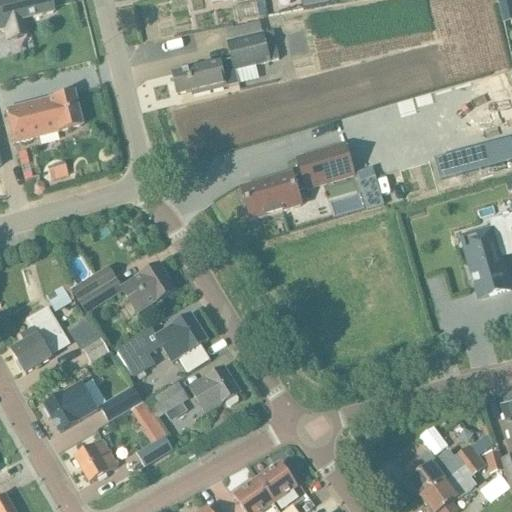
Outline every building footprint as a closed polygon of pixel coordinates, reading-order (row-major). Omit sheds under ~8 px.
[(4,0),(0,1),(0,31),(4,31),(7,42),(27,38),(23,22),(54,15),(50,0),(4,0)] [(316,0),(301,0),(303,10),(330,5),(328,0),(322,0),(317,1),(316,0)] [(511,0),(498,0),(500,10),(511,7),(511,0)] [(255,3),(256,6),(258,19),(258,21),(266,19),(262,2),(255,3)] [(178,98),(193,94),(194,98),(239,87),(236,74),(271,65),(271,63),(278,62),(273,33),(262,36),(259,24),(224,32),(230,61),(220,64),(173,75),(178,98)] [(444,46),(367,61),(383,147),(460,133),(444,46)] [(72,96),(5,113),(14,146),(81,129),(72,96)] [(242,191),(251,223),(301,208),(297,194),(306,191),(306,192),(354,178),(345,147),(297,161),(301,175),(292,178),(292,177),(242,191)] [(372,210),(389,205),(382,178),(365,182),(372,210)] [(511,212),(511,216),(489,223),(491,231),(477,236),(480,249),(468,252),(472,265),(469,266),(479,301),(510,293),(501,261),(511,257),(511,209),(511,210),(511,212)] [(136,317),(175,293),(159,267),(133,283),(132,288),(130,289),(130,290),(128,291),(127,293),(127,296),(127,297),(127,299),(127,301),(128,303),(128,304),(136,317)] [(78,303),(85,315),(122,293),(115,281),(78,303)] [(72,305),(63,289),(49,296),(59,313),(72,305)] [(191,318),(154,340),(171,367),(207,344),(191,318)] [(45,350),(60,340),(53,329),(38,338),(33,330),(21,337),(25,344),(11,352),(18,365),(16,367),(22,375),(24,374),(25,376),(51,361),(45,350)] [(102,343),(83,354),(90,367),(109,356),(102,343)] [(190,392),(206,417),(225,406),(226,408),(230,410),(238,406),(240,402),(237,398),(240,396),(224,371),(190,392)] [(145,404),(157,422),(189,402),(178,384),(164,392),(145,404)] [(60,435),(98,412),(83,386),(44,408),(60,435)] [(109,425),(130,412),(141,406),(132,392),(100,411),(109,425)] [(141,406),(130,412),(153,447),(137,456),(145,470),(174,453),(166,440),(167,440),(144,404),(141,406)] [(503,411),(511,442),(511,405),(505,407),(506,410),(503,411)] [(422,439),(400,454),(409,467),(431,452),(422,439)] [(89,487),(118,469),(102,443),(73,461),(89,487)] [(462,471),(478,459),(470,449),(454,460),(462,471)] [(446,484),(461,472),(462,471),(454,460),(449,453),(436,463),(429,455),(419,463),(405,473),(412,481),(409,484),(422,502),(446,484)] [(486,456),(491,476),(503,473),(498,453),(486,456)] [(462,471),(461,472),(468,481),(485,467),(478,459),(462,471)] [(511,492),(511,459),(502,462),(510,493),(511,492)] [(257,482),(274,506),(298,489),(294,483),(296,482),(287,470),(285,471),(281,465),(257,482)] [(446,484),(422,502),(430,511),(456,511),(452,506),(459,501),(474,489),(468,481),(461,472),(446,484)] [(234,499),(243,511),(265,511),(274,506),(257,482),(252,486),(250,484),(238,493),(240,495),(234,499)] [(0,511),(10,511),(3,499),(0,500),(0,511)]
